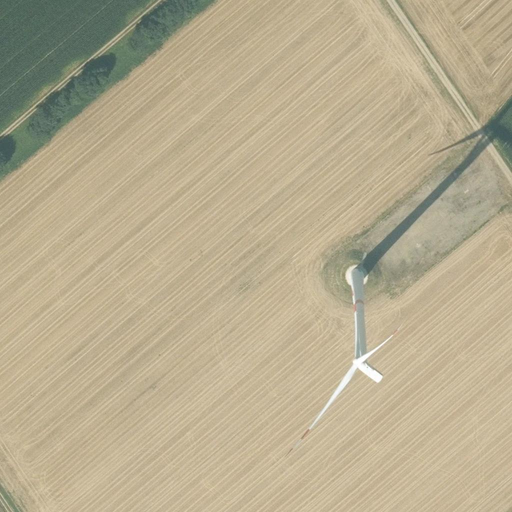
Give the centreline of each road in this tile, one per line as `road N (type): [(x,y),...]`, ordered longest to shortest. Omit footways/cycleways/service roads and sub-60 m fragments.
road 1 (track): [(389,0),(511,183)]
road 2 (track): [(0,138),(161,0)]
